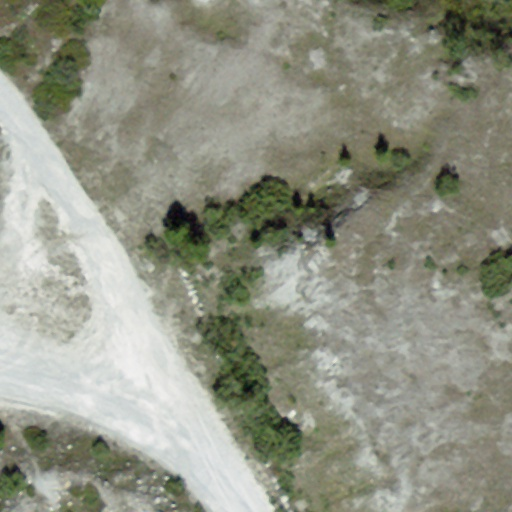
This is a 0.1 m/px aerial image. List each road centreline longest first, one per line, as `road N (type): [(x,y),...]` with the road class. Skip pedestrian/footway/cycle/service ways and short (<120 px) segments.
road 1 (track): [(248,511),(0,100)]
road 2 (track): [(210,452),(150,416),(0,361)]
